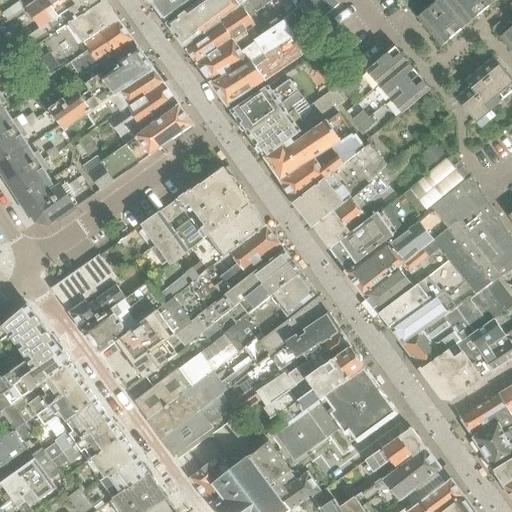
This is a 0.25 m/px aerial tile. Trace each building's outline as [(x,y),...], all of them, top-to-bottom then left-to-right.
[(58,33),(106,1),(105,0),(37,0),(32,4),(29,0),(23,4),(26,8),(27,7),(41,28),(28,36),(36,46),(37,48),(53,37),(55,39),(60,36),(58,33)] [(159,0),(154,4),(166,21),(193,0),(159,0)] [(193,0),(166,21),(185,47),(249,0),(193,0)] [(249,0),(185,47),(199,65),(254,27),(257,25),(251,17),(272,0),(249,0)] [(310,0),(306,3),(313,12),(328,0),(310,0)] [(339,5),(334,0),(328,0),(313,12),(321,21),(324,18),(339,5)] [(457,35),(471,23),(452,0),(440,0),(433,6),(457,35)] [(486,11),(477,0),(452,0),(471,23),(486,11)] [(498,0),(477,0),(486,11),(498,0)] [(52,75),(64,68),(87,51),(83,45),(119,21),(106,1),(58,33),(60,36),(55,39),(53,37),(37,48),(36,46),(34,48),(52,75)] [(9,21),(25,9),(20,2),(3,13),(9,21)] [(213,84),(296,37),(325,19),(324,18),(321,21),(313,12),(306,3),(305,2),(285,18),(285,20),(261,36),(254,27),(199,65),(213,84)] [(457,35),(433,6),(418,18),(442,47),(457,35)] [(87,84),(139,48),(119,21),(83,45),(87,51),(64,68),(79,89),(87,84)] [(511,28),(508,32),(500,23),(493,29),(511,51),(511,28)] [(296,37),(213,84),(229,107),(306,54),(296,37)] [(14,61),(0,40),(0,55),(8,66),(14,61)] [(22,54),(15,45),(8,49),(15,59),(22,54)] [(94,111),(112,99),(154,70),(139,48),(87,84),(96,97),(89,102),(81,93),(68,103),(65,99),(50,109),(62,125),(53,131),(57,136),(66,130),(94,110),(94,111)] [(368,71),(380,85),(408,62),(396,48),(368,71)] [(481,70),(505,100),(511,93),(511,78),(495,58),(481,70)] [(392,99),(420,76),(408,62),(380,85),(392,99)] [(130,105),(164,83),(154,70),(112,99),(115,104),(125,98),(130,105)] [(467,82),(471,88),(490,111),(491,110),(505,100),(481,70),(467,82)] [(420,76),(392,99),(404,113),(431,90),(420,76)] [(252,138),(288,110),(305,98),(291,79),(274,92),(270,86),(233,111),(252,138)] [(8,90),(16,84),(13,80),(5,85),(7,89),(8,90)] [(350,97),(360,88),(355,82),(344,91),(350,97)] [(123,138),(127,145),(180,104),(164,83),(130,105),(110,119),(123,138)] [(10,94),(19,89),(16,84),(8,90),(10,94)] [(490,111),(471,88),(458,99),(482,129),(497,116),(491,110),(490,111)] [(293,139),(322,118),(336,108),(345,102),(335,89),(309,108),(311,110),(307,114),(304,119),(296,109),(290,113),(288,110),(252,138),(266,157),(293,139)] [(0,117),(8,112),(4,105),(8,101),(2,93),(0,93),(0,117)] [(106,165),(116,180),(195,125),(180,104),(127,145),(103,161),(106,165)] [(265,158),(282,181),(341,143),(342,145),(351,140),(353,143),(358,138),(357,136),(336,108),(322,118),(324,123),(296,143),(293,139),(266,157),(265,158)] [(26,118),(29,123),(45,114),(41,109),(26,118)] [(359,126),(370,117),(364,110),(354,119),(359,126)] [(0,140),(24,126),(18,117),(14,120),(8,112),(0,117),(0,140)] [(370,117),(359,126),(365,132),(375,124),(370,117)] [(32,128),(40,122),(37,118),(29,123),(32,128)] [(0,164),(30,146),(25,137),(29,134),(24,126),(0,140),(0,164)] [(99,150),(90,135),(80,141),(89,156),(99,150)] [(282,181),(296,203),(367,149),(366,147),(364,144),(358,138),(353,143),(351,140),(342,145),(341,143),(282,181)] [(316,228),(379,175),(389,166),(370,144),(366,147),(367,149),(296,203),(316,228)] [(0,164),(0,168),(9,182),(59,152),(56,146),(49,150),(46,147),(39,151),(35,154),(30,146),(0,164)] [(19,198),(51,179),(46,171),(51,168),(49,166),(56,162),(55,160),(62,155),(59,152),(9,182),(19,198)] [(91,175),(106,165),(103,161),(102,161),(98,156),(84,166),(91,175)] [(418,218),(472,177),(473,176),(464,166),(458,170),(457,169),(448,158),(400,197),(390,204),(385,199),(376,206),(380,212),(353,232),(331,249),(347,273),(387,242),(418,218)] [(116,180),(106,165),(91,175),(102,190),(114,181),(116,180)] [(186,211),(191,218),(192,220),(239,187),(225,168),(202,185),(195,190),(192,190),(143,225),(157,245),(177,230),(171,222),(186,211)] [(316,228),(331,249),(353,232),(351,230),(369,217),(363,210),(380,194),(375,190),(384,181),(379,175),(316,228)] [(67,192),(33,215),(37,221),(50,224),(54,221),(55,221),(57,222),(85,202),(78,192),(83,188),(80,184),(86,180),(83,176),(77,179),(69,185),(71,189),(67,192)] [(511,259),(511,237),(472,177),(418,218),(421,222),(436,240),(423,249),(440,271),(431,277),(443,293),(446,290),(459,307),(471,298),(472,300),(488,287),(494,283),(489,277),(511,259)] [(56,187),(51,179),(19,198),(31,217),(33,215),(67,192),(62,184),(56,187)] [(177,230),(157,245),(172,265),(188,253),(191,250),(193,248),(206,239),(253,205),(239,187),(192,220),(191,218),(177,230)] [(267,226),(253,205),(206,239),(222,260),(267,226)] [(365,295),(423,249),(436,240),(421,222),(389,245),(387,242),(347,273),(365,295)] [(267,226),(222,260),(221,261),(206,272),(207,273),(199,279),(191,285),(206,304),(229,286),(247,273),(271,255),(282,246),(267,226)] [(186,345),(203,332),(294,262),(285,249),(255,272),(231,290),(232,291),(208,310),(207,309),(198,316),(177,333),(178,334),(186,345)] [(380,314),(431,277),(440,271),(423,249),(365,295),(380,314)] [(90,263),(107,286),(119,278),(101,255),(90,263)] [(511,259),(489,277),(494,283),(511,271),(511,259)] [(237,324),(303,273),(294,262),(203,332),(208,339),(224,327),(226,322),(232,317),(237,324)] [(98,293),(107,286),(90,263),(81,269),(98,293)] [(128,279),(137,272),(134,268),(125,275),(128,279)] [(98,293),(81,269),(53,289),(70,313),(87,300),(98,293)] [(119,342),(175,297),(191,285),(199,279),(192,269),(158,296),(152,289),(132,304),(127,299),(83,331),(101,355),(119,342)] [(155,278),(156,276),(153,272),(145,278),(148,283),(155,278)] [(239,353),(245,348),(264,334),(318,295),(303,273),(237,324),(216,341),(229,359),(238,351),(239,353)] [(380,314),(403,344),(459,307),(446,290),(443,293),(431,277),(380,314)] [(70,313),(83,331),(127,299),(128,298),(118,284),(90,304),(87,300),(70,313)] [(471,298),(459,307),(403,344),(406,347),(423,370),(487,324),(490,323),(489,322),(506,311),(488,287),(472,300),(471,298)] [(178,334),(177,333),(192,321),(175,297),(119,342),(146,379),(171,361),(170,360),(176,356),(179,354),(169,342),(175,337),(178,334)] [(253,359),(223,381),(220,383),(227,391),(238,383),(259,366),(288,342),(331,314),(320,297),(266,337),(264,334),(245,348),(253,359)] [(3,377),(10,387),(61,351),(29,305),(0,330),(0,342),(10,335),(28,360),(3,377)] [(256,387),(343,333),(331,314),(288,342),(259,366),(238,383),(246,394),(256,387)] [(470,362),(491,347),(500,341),(487,324),(423,370),(444,398),(452,399),(482,379),(470,362)] [(503,366),(511,359),(511,334),(510,332),(506,335),(511,343),(495,353),(503,366)] [(323,399),(367,369),(343,333),(256,387),(246,394),(233,403),(242,415),(263,399),(268,406),(267,407),(266,408),(273,417),(280,412),(287,421),(274,430),(277,434),(296,460),(329,438),(328,437),(336,432),(341,429),(320,402),(323,399)] [(147,419),(215,369),(229,359),(216,341),(195,357),(174,372),(153,388),(153,389),(134,402),(147,419)] [(482,379),(503,366),(495,353),(491,347),(470,362),(482,379)] [(14,405),(37,388),(71,364),(61,351),(10,387),(12,389),(0,396),(0,413),(2,412),(14,405)] [(2,412),(15,431),(17,430),(84,382),(71,364),(37,388),(42,395),(30,404),(31,405),(20,414),(14,405),(2,412)] [(223,381),(215,369),(147,419),(162,439),(175,456),(214,428),(211,423),(229,410),(219,398),(227,391),(220,383),(223,381)] [(367,369),(323,399),(356,446),(360,443),(399,414),(387,396),(367,369)] [(0,396),(12,389),(10,387),(3,377),(0,372),(0,396)] [(63,425),(97,400),(84,382),(17,430),(24,440),(34,433),(33,432),(44,423),(46,426),(57,417),(63,425)] [(494,468),(511,456),(511,386),(461,418),(475,439),(494,468)] [(45,451),(52,460),(63,452),(110,418),(97,400),(63,425),(68,432),(56,441),(57,443),(45,451)] [(84,455),(89,462),(124,437),(110,418),(63,452),(72,463),(84,455)] [(399,468),(427,448),(412,429),(411,430),(411,429),(401,436),(400,436),(383,450),(382,449),(367,460),(375,472),(392,460),(399,468)] [(17,430),(15,431),(0,441),(0,467),(0,468),(30,447),(24,440),(17,430)] [(124,437),(89,462),(102,480),(137,455),(124,437)] [(313,498),(323,491),(309,471),(286,487),(280,480),(292,470),(271,441),(251,456),(292,511),(293,510),(307,501),(313,498)] [(211,504),(222,495),(213,483),(251,456),(243,445),(228,457),(224,453),(216,459),(219,462),(213,466),(210,463),(191,478),(210,505),(211,504)] [(361,493),(356,496),(367,511),(372,511),(374,511),(369,502),(380,495),(390,508),(401,501),(415,490),(417,493),(439,475),(439,476),(442,476),(444,475),(444,472),(443,471),(440,470),(442,469),(427,448),(399,468),(396,470),(393,468),(387,472),(389,474),(384,477),(376,482),(361,493)] [(64,452),(52,460),(57,468),(69,460),(64,452)] [(112,501),(112,502),(151,474),(137,455),(102,480),(95,485),(100,492),(108,487),(115,498),(112,501)] [(291,511),(292,511),(251,456),(213,483),(222,495),(211,504),(217,511),(291,511)] [(505,487),(511,483),(511,456),(494,468),(492,469),(505,487)] [(18,473),(39,502),(42,500),(41,499),(58,487),(51,477),(45,470),(37,459),(36,459),(18,473)] [(34,511),(32,507),(39,502),(18,473),(3,484),(15,500),(9,505),(14,511),(34,511)] [(77,483),(72,475),(71,474),(66,478),(72,486),(77,483)] [(119,511),(142,511),(166,496),(151,474),(112,502),(119,511)] [(443,511),(465,497),(452,479),(451,478),(422,500),(423,502),(415,508),(412,505),(403,511),(443,511)] [(86,511),(94,507),(93,505),(84,493),(81,488),(69,497),(79,511),(86,511)] [(84,493),(93,505),(98,502),(94,498),(97,496),(92,488),(84,493)] [(345,511),(341,506),(328,488),(323,491),(313,498),(320,507),(323,511),(345,511)] [(169,511),(175,508),(166,496),(142,511),(169,511)] [(367,511),(356,496),(341,506),(345,511),(367,511)] [(475,511),(465,497),(443,511),(475,511)]
